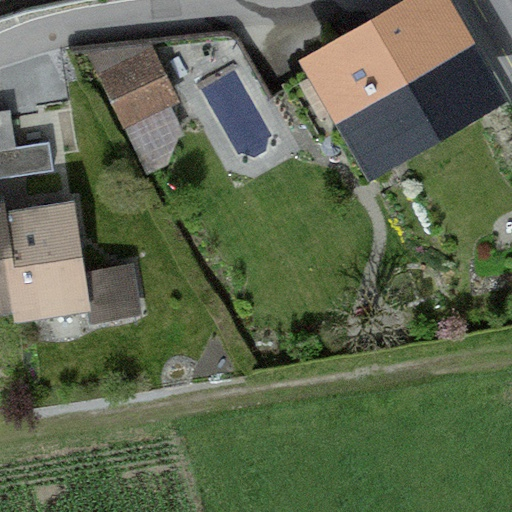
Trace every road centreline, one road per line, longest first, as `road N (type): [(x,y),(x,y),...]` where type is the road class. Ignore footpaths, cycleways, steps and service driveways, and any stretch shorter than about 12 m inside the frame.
road 1 (track): [(511,372),(461,371),(0,440)]
road 2 (residential): [(0,48),(99,23),(307,0)]
